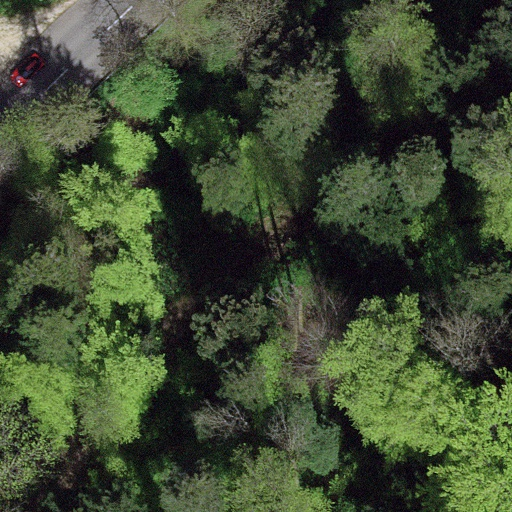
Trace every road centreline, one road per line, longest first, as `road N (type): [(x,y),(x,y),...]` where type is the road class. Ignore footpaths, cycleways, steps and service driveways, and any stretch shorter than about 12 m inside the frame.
road 1 (track): [(40,511),(77,438),(180,320),(511,36)]
road 2 (tertiary): [(0,136),(128,0)]
road 3 (track): [(121,0),(0,20)]
